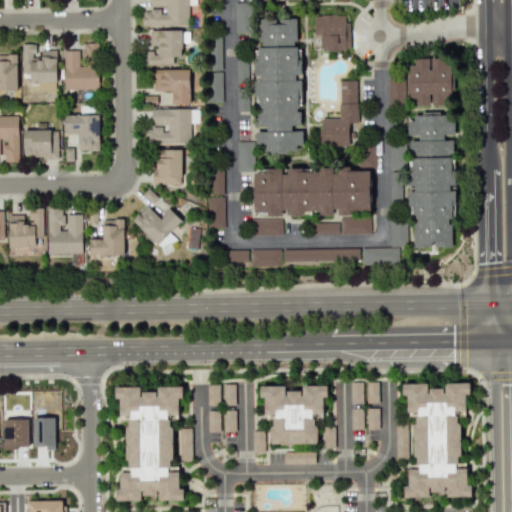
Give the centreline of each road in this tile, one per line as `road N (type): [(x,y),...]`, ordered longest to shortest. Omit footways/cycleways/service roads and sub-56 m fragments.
road 1 (secondary): [(0,350),(511,341)]
road 2 (secondary): [(489,305),(0,311)]
road 3 (residential): [(0,187),(126,186),(122,0)]
road 4 (residential): [(511,305),(506,26)]
road 5 (residential): [(491,342),(495,511)]
road 6 (residential): [(90,349),(91,511)]
road 7 (residential): [(484,27),(487,170)]
road 8 (residential): [(487,170),(489,305)]
road 9 (residential): [(123,22),(0,23)]
